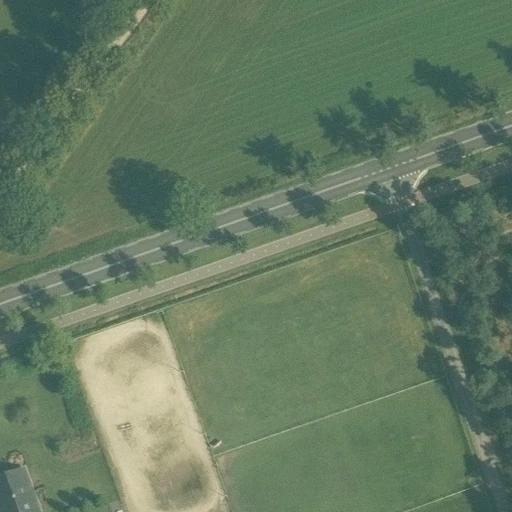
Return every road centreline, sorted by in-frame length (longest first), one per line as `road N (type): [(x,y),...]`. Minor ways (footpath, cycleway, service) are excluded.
road 1 (primary): [(0,303),(511,127)]
road 2 (track): [(0,200),(145,0)]
